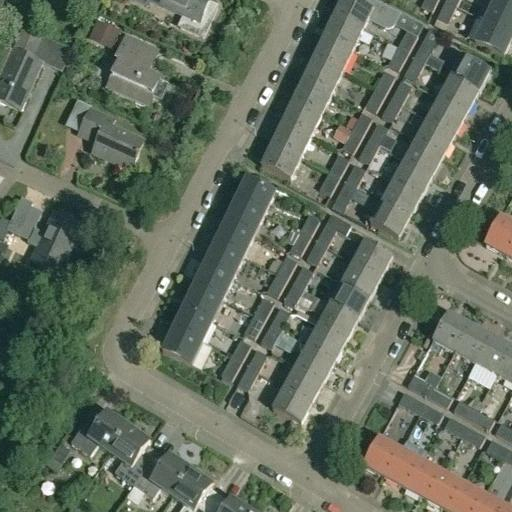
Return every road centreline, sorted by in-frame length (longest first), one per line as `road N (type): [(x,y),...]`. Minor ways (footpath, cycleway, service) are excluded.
road 1 (residential): [(306,481),(118,362),(116,337),(171,240)]
road 2 (residential): [(171,240),(294,7)]
road 3 (residential): [(426,264),(306,481)]
road 4 (residential): [(511,108),(426,264)]
road 5 (residential): [(171,240),(19,172)]
